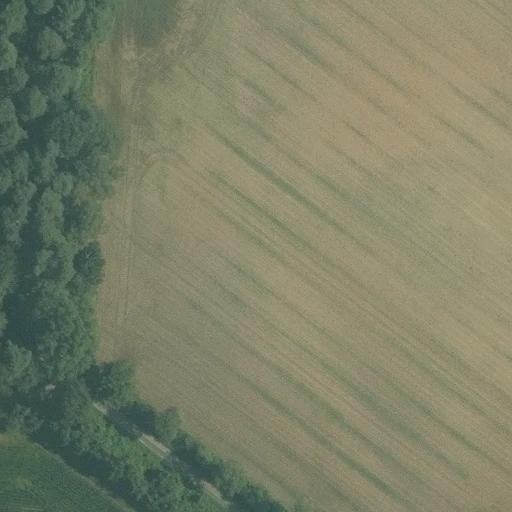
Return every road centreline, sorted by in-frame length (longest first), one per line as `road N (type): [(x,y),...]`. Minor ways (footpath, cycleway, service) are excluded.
road 1 (unclassified): [(96,402),(238,511)]
road 2 (unclassified): [(0,327),(96,402)]
